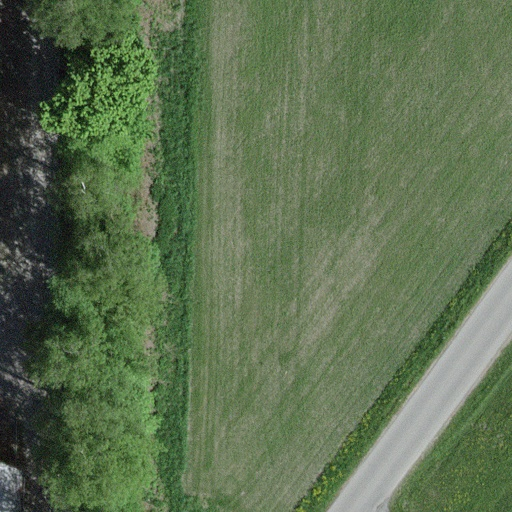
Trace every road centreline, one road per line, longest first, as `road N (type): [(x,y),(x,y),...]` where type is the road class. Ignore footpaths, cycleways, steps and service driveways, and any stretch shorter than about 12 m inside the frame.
road 1 (track): [(49,0),(60,511)]
road 2 (unclassified): [(352,511),(511,295)]
